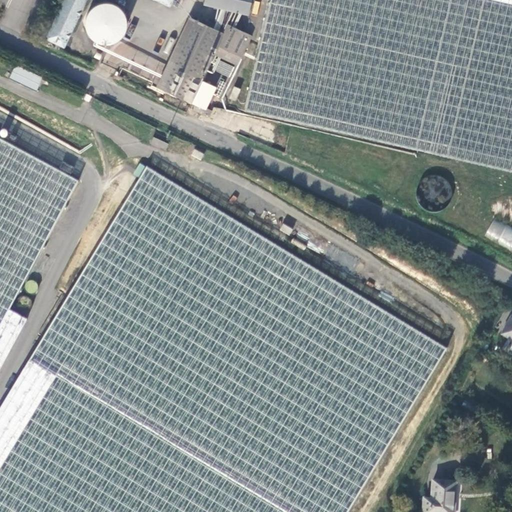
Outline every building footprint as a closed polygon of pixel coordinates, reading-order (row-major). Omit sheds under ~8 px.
[(61,50),(85,0),(60,0),(41,40),(61,50)] [(148,0),(168,9),(172,0),(148,0)] [(248,15),(250,0),(203,0),(202,5),(248,15)] [(511,0),(271,0),(246,109),(511,171),(511,0)] [(199,83),(213,55),(216,48),(240,60),(251,36),(225,24),(221,33),(188,17),(153,88),(189,105),(199,83)] [(216,48),(213,55),(236,66),(240,60),(216,48)] [(36,90),(42,77),(15,65),(9,78),(36,90)] [(213,89),(199,83),(189,105),(203,111),(213,89)] [(236,100),(240,88),(233,86),(229,98),(236,100)] [(166,150),(168,143),(152,137),(150,145),(166,150)] [(0,376),(29,323),(11,314),(80,185),(0,141),(0,376)] [(0,511),(349,511),(449,348),(148,165),(32,359),(0,410),(0,511)] [(511,229),(494,219),(485,235),(511,249),(511,229)] [(511,317),(502,334),(511,340),(511,317)] [(455,511),(457,482),(434,480),(433,498),(426,498),(424,511),(455,511)]
